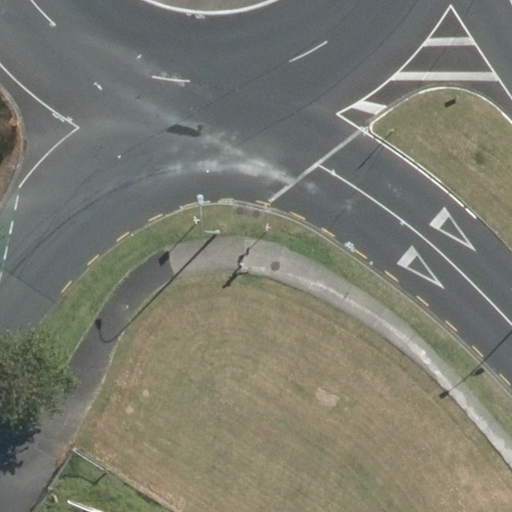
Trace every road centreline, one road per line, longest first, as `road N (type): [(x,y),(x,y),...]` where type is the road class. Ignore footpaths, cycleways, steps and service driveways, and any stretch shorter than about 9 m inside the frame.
road 1 (secondary): [(511,323),(405,224),(228,83)]
road 2 (tertiary): [(194,82),(0,318)]
road 3 (secondary): [(194,82),(130,72),(28,0)]
road 4 (secondary): [(379,0),(342,37),(291,66),(228,83)]
